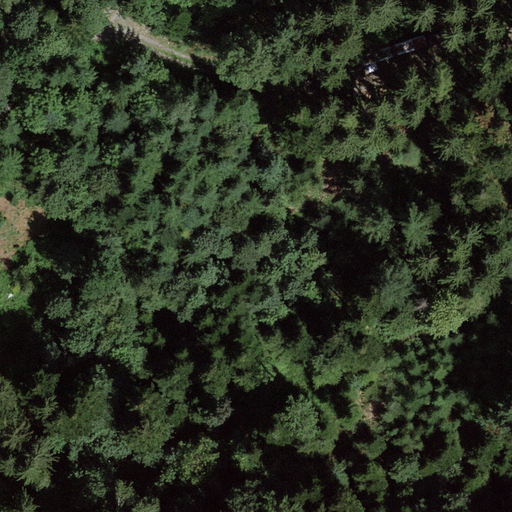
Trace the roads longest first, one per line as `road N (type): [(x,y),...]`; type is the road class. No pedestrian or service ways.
road 1 (track): [(83,19),(279,97),(511,28)]
road 2 (track): [(0,104),(83,19),(124,0)]
